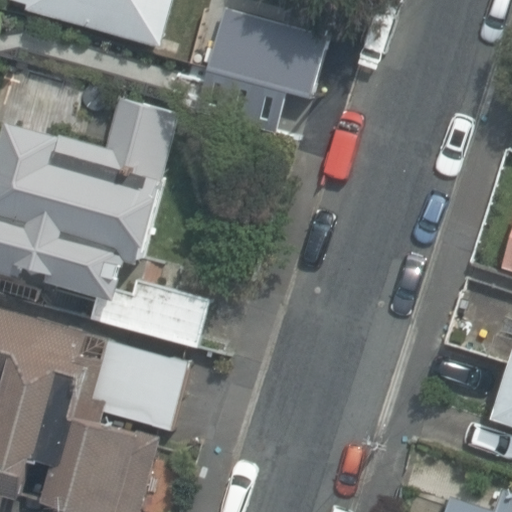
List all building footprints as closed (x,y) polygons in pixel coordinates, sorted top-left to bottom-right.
[(17,0),(166,43),(178,0),(17,0)] [(247,68),(321,88),(335,36),(261,16),(247,68)] [(62,299),(98,308),(96,316),(203,344),(215,300),(141,280),(138,291),(126,288),(134,258),(150,262),(172,177),(168,176),(185,111),(123,95),(110,145),(14,120),(2,166),(7,167),(0,195),(0,268),(28,276),(31,264),(55,270),(53,279),(66,282),(62,299)] [(142,511),(164,437),(105,420),(108,408),(176,427),(195,362),(0,305),(0,385),(8,388),(0,416),(0,509),(7,511),(13,491),(28,496),(40,455),(61,461),(49,502),(82,511),(142,511)] [(511,373),(499,415),(511,418),(511,373)] [(511,511),(511,488),(508,487),(502,508),(455,495),(449,511),(511,511)]
